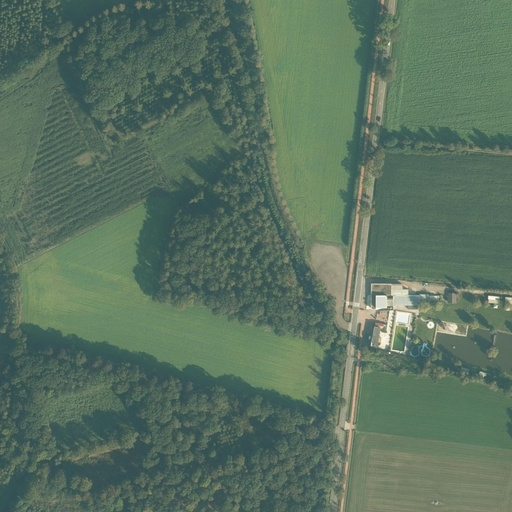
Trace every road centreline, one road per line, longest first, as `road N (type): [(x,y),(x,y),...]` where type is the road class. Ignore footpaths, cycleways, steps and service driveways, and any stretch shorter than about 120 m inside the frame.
road 1 (primary): [(331,511),(391,0)]
road 2 (track): [(350,427),(8,339)]
road 3 (track): [(359,279),(511,294)]
road 4 (track): [(374,144),(511,154)]
road 5 (track): [(0,359),(10,310),(0,240)]
